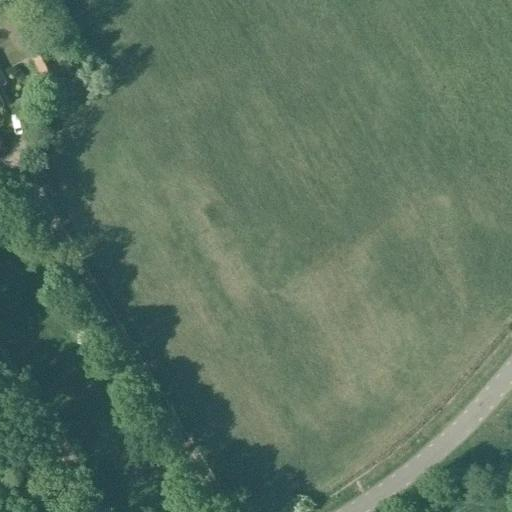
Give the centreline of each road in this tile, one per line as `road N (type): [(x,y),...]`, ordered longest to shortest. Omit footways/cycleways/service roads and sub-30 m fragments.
road 1 (track): [(229,511),(9,144)]
road 2 (tertiary): [(350,511),(452,439),(511,378)]
